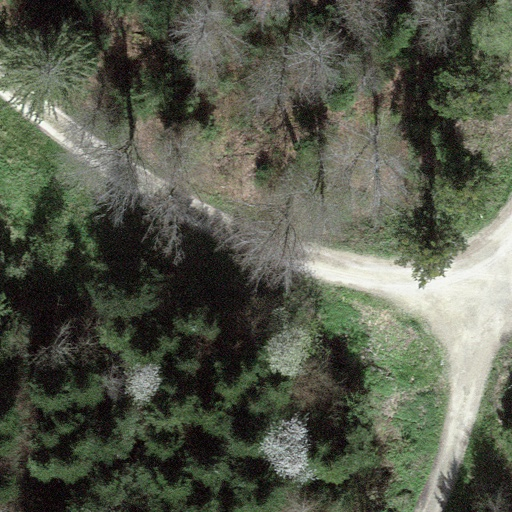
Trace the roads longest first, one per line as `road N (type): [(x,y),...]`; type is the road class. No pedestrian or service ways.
road 1 (track): [(500,288),(374,276),(305,260),(183,211),(77,143),(0,74)]
road 2 (track): [(432,511),(500,288)]
